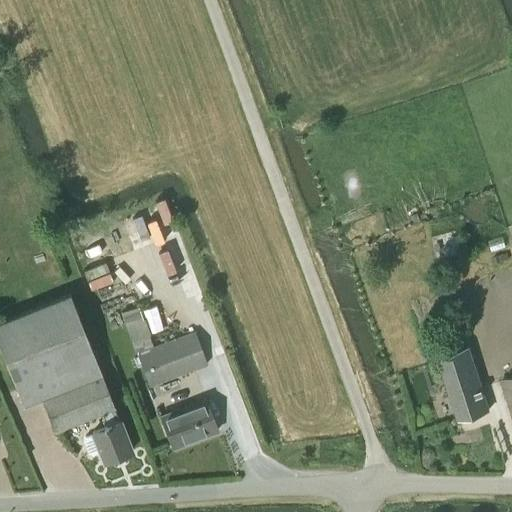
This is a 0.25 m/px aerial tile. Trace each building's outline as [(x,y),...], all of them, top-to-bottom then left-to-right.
[(0,347),(24,407),(42,400),(101,377),(102,377),(69,294),(0,321),(0,347)] [(139,306),(122,312),(127,325),(144,319),(139,306)] [(149,385),(206,364),(194,333),(138,354),(149,385)] [(458,421),(488,412),(469,349),(438,358),(458,421)] [(54,431),(100,413),(112,409),(113,408),(101,377),(42,400),(54,431)] [(511,378),(502,382),(511,413),(511,378)] [(173,448),(216,432),(204,399),(161,416),(173,448)] [(118,423),(112,409),(100,413),(105,427),(91,433),(92,434),(84,438),(82,442),(87,454),(91,456),(99,453),(103,462),(131,451),(130,449),(119,422),(118,423)]
